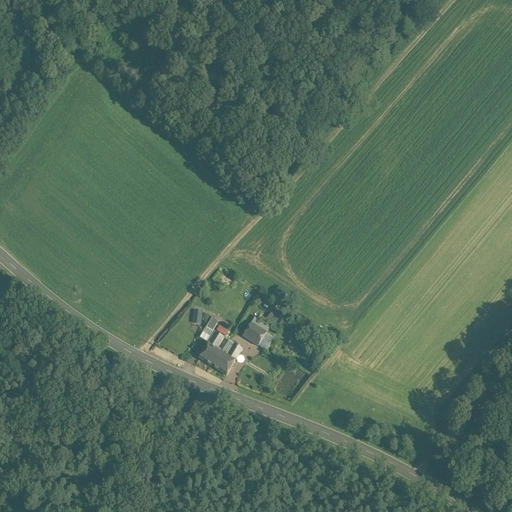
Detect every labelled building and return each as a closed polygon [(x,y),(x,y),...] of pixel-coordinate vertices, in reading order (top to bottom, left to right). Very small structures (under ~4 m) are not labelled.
[(200,324),(202,311),(193,310),(191,322),(200,324)] [(284,319),(272,312),(266,321),(278,329),(284,319)] [(212,318),(206,328),(212,332),(219,322),(212,318)] [(267,333),(251,324),(243,337),(258,347),(267,333)] [(228,331),(220,326),(217,331),(225,336),(228,331)] [(215,333),(209,344),(208,344),(199,359),(213,368),(222,352),(217,349),(224,338),(215,333)] [(228,356),(222,352),(213,368),(226,376),(242,350),(234,345),(228,356)]
